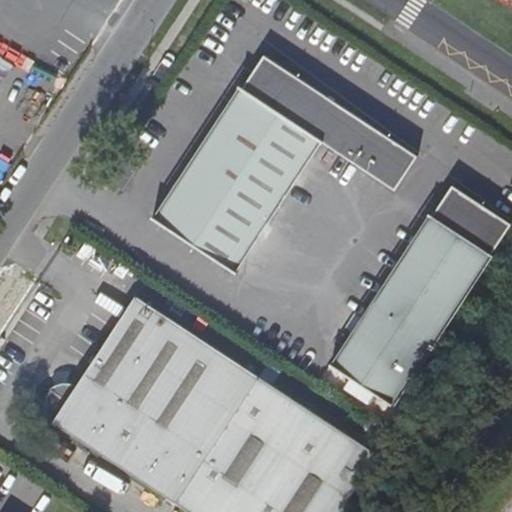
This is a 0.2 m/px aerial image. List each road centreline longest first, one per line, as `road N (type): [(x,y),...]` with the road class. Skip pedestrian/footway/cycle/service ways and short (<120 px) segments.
road 1 (unknown): [(122,228),(173,123),(233,27),(271,18),(314,41),(436,141),(406,203),(322,292),(302,301),(242,306),(160,258)]
road 2 (unclassified): [(156,0),(0,230)]
road 3 (unclassified): [(386,0),(511,81)]
